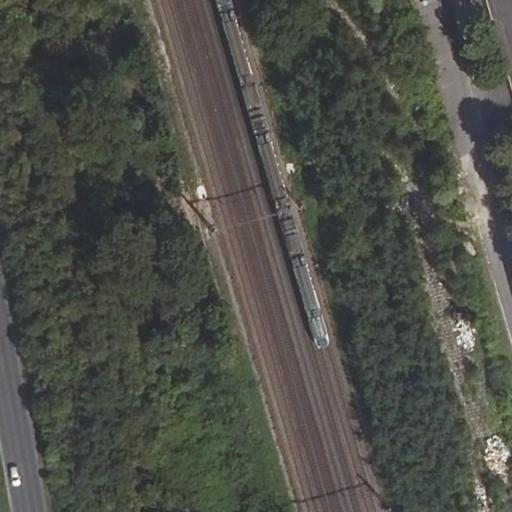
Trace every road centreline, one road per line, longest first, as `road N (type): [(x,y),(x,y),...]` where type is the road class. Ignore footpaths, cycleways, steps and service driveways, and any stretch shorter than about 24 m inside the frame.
road 1 (unclassified): [(511,288),(428,0)]
road 2 (tertiary): [(0,350),(29,511)]
